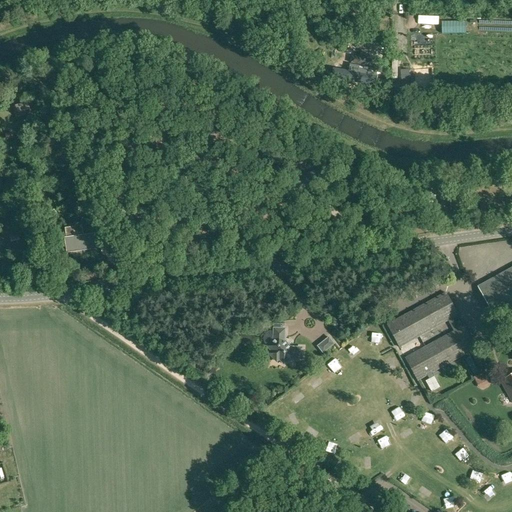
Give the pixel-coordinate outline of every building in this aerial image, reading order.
[(335,70),(334,76),(335,77),(335,78),(357,82),(375,86),(377,76),(376,76),(377,69),(378,69),(380,59),(354,54),(352,64),(353,64),(352,71),(350,71),(337,68),(336,69),(335,70)] [(408,70),(401,70),(402,92),(410,92),(408,70)] [(109,107),(104,97),(94,102),(99,112),(109,107)] [(134,107),(129,98),(119,103),(123,112),(134,107)] [(314,182),(311,168),(297,172),(301,192),(310,190),(309,184),(314,182)] [(286,183),(294,173),(289,169),(280,180),(286,183)] [(122,192),(108,191),(108,202),(122,202),(122,192)] [(451,209),(465,208),(464,197),(450,198),(451,209)] [(82,226),(65,228),(69,252),(101,248),(100,236),(90,237),(89,235),(83,235),(82,226)] [(20,240),(19,234),(10,236),(11,242),(20,240)] [(511,304),(511,267),(478,287),(493,315),(511,304)] [(446,292),(387,324),(399,348),(448,321),(453,331),(405,357),(418,381),(477,349),(446,292)] [(348,326),(342,317),(339,319),(342,323),(340,325),(342,326),(337,330),(339,332),(348,326)] [(285,329),(274,329),(274,340),(267,346),(272,351),(269,353),(277,361),(279,359),(284,364),(290,358),(302,358),(302,348),(289,347),(284,342),(285,329)] [(334,344),(329,337),(318,346),(323,353),(334,344)] [(481,384),(492,381),(489,370),(478,373),(481,384)] [(511,401),(511,375),(501,381),(511,401)]
